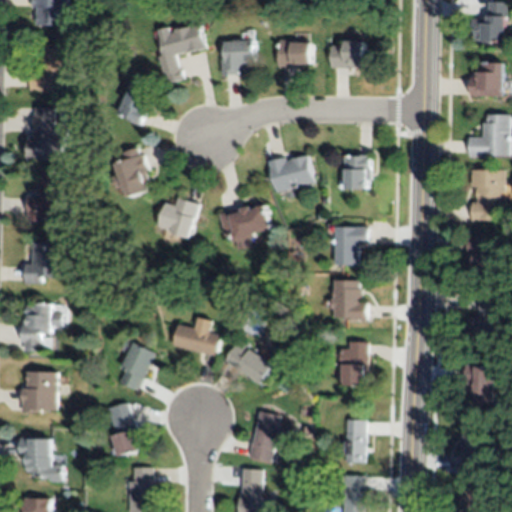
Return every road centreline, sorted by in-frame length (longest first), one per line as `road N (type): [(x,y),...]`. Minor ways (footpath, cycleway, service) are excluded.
road 1 (tertiary): [(413,511),(424,0)]
road 2 (residential): [(423,113),(259,114),(208,141)]
